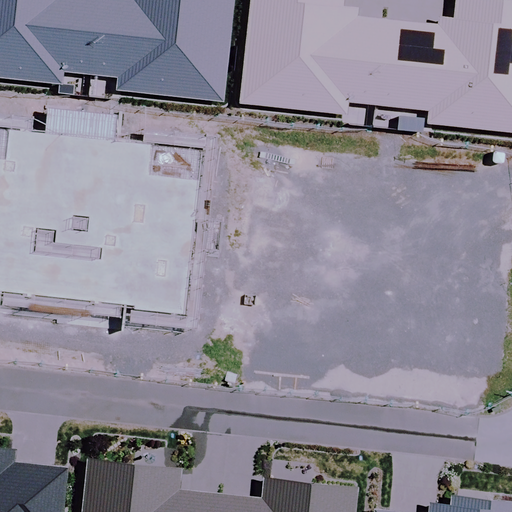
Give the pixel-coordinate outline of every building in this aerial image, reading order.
[(58,77),(89,81),(97,0),(0,0),(0,81),(57,88),(58,77)] [(97,0),(89,81),(117,84),(116,93),(221,104),(231,0),(97,0)] [(344,106),(386,111),(394,25),(354,21),(355,14),(339,12),(340,0),(250,0),(239,108),(343,118),(344,106)] [(511,136),(511,4),(467,0),(454,0),(452,24),(435,22),(434,29),(394,25),(386,111),(428,115),(427,127),(511,136)] [(0,511),(60,511),(64,474),(8,468),(10,457),(0,456),(0,511)] [(215,511),(217,499),(175,495),(177,473),(85,463),(79,511),(215,511)] [(352,511),(354,492),(263,482),(260,504),(217,499),(215,511),(352,511)] [(428,511),(511,511),(511,506),(450,500),(448,511),(445,511),(428,510),(428,511)]
